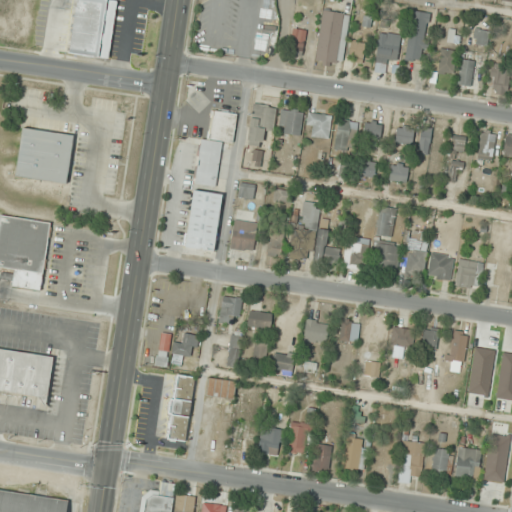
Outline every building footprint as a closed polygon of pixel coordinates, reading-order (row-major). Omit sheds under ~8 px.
[(108,58),(115,0),(76,0),(69,53),(108,58)] [(322,11),(316,63),(342,66),(348,14),(322,11)] [(404,59),(420,62),(430,14),(414,11),(404,59)] [(490,31),(474,28),(472,44),(488,46),(490,31)] [(374,71),(384,73),(385,62),(397,64),(401,35),(379,32),(374,71)] [(302,54),(303,42),(295,41),(294,53),(302,54)] [(363,63),(366,43),(350,42),(348,62),(363,63)] [(453,51),(435,51),(435,74),(453,74),(453,51)] [(458,86),(471,87),(474,60),(460,59),(458,86)] [(488,93),(507,95),(510,69),(491,67),(488,93)] [(200,139),(195,184),(216,187),(222,141),(234,143),(240,96),(227,94),(224,113),(214,112),(210,140),(200,139)] [(276,107),(252,104),(247,145),(262,147),(264,131),(274,133),(276,107)] [(304,113),(283,109),(278,131),(299,136),(304,113)] [(332,117),(309,112),(305,134),(328,139),(332,117)] [(333,147),(355,150),(359,122),(337,119),(333,147)] [(382,123),(365,121),(363,138),(380,141),(382,123)] [(412,147),(415,128),(397,125),(395,145),(412,147)] [(15,177),(67,184),(74,134),(22,127),(15,177)] [(417,150),(428,152),(433,131),(422,129),(417,150)] [(496,134),(481,132),(478,159),(492,161),(496,134)] [(466,154),(461,135),(448,138),(452,157),(466,154)] [(378,160),(362,158),(360,175),(375,177),(378,160)] [(406,184),(410,165),(393,161),(389,180),(406,184)] [(449,180),(458,181),(458,161),(450,161),(449,180)] [(253,199),(255,185),(240,182),(238,197),(253,199)] [(215,252),(223,194),(193,190),(185,248),(215,252)] [(312,230),(317,231),(320,204),(304,202),(300,229),(293,228),(289,259),(308,261),(312,230)] [(381,208),(381,236),(394,236),(394,208),(381,208)] [(51,222),(0,214),(0,267),(14,269),(11,287),(41,291),(51,222)] [(230,251),(252,255),(256,229),(234,226),(230,251)] [(282,254),(282,230),(268,230),(268,254),(282,254)] [(339,248),(329,248),(329,230),(317,230),(317,263),(339,263),(339,248)] [(346,268),(367,268),(367,239),(346,239),(346,268)] [(398,245),(379,241),(374,269),(393,273),(398,245)] [(404,273),(422,276),(427,251),(409,248),(404,273)] [(429,277),(451,279),(453,256),(431,254),(429,277)] [(471,279),(482,279),(482,261),(458,261),(458,286),(471,286),(471,279)] [(240,325),(240,298),(221,298),(221,325),(240,325)] [(271,312),(249,311),(248,327),(271,328),(271,312)] [(274,337),(285,339),(289,317),(279,316),(274,337)] [(327,344),(329,322),(306,320),(304,342),(327,344)] [(359,341),(359,321),(341,321),(341,341),(359,341)] [(415,330),(394,327),(389,356),(410,359),(415,330)] [(227,365),(239,366),(242,331),(230,330),(227,365)] [(422,349),(436,350),(438,332),(423,330),(422,349)] [(183,343),(173,342),(173,357),(191,358),(192,334),(183,333),(183,343)] [(466,361),(467,333),(452,333),(451,361),(466,361)] [(266,343),(255,343),(255,354),(266,354),(266,343)] [(0,392),(49,398),(54,355),(0,348),(0,392)] [(272,371),(292,375),(295,356),(275,352),(272,371)] [(366,373),(375,375),(379,358),(370,356),(366,373)] [(195,379),(178,376),(175,399),(167,398),(165,412),(172,414),(168,439),(186,442),(195,379)] [(235,400),(237,381),(208,378),(206,396),(235,400)] [(308,454),(311,424),(291,422),(288,452),(308,454)] [(284,430),(269,428),(268,437),(260,436),(258,452),(280,456),(284,430)] [(342,468),(363,469),(364,439),(344,438),(342,468)] [(422,476),(425,443),(405,441),(403,474),(422,476)] [(331,445),(315,444),(314,469),(330,469),(331,445)] [(481,449),(457,448),(456,478),(480,478),(481,449)] [(449,449),(433,449),(433,471),(449,471),(449,449)] [(194,511),(196,497),(175,495),(176,484),(161,482),(160,493),(143,491),(141,511),(194,511)] [(0,511),(65,511),(67,499),(0,489),(0,511)] [(224,511),(225,506),(203,503),(202,511),(224,511)]
